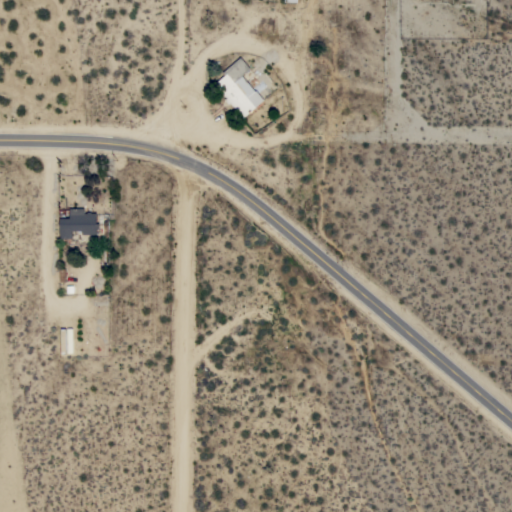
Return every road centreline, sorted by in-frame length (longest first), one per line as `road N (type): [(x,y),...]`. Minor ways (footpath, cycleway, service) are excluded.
road 1 (secondary): [(511,426),(230,189),(185,168)]
road 2 (residential): [(185,168),(180,511)]
road 3 (secondary): [(0,145),(137,152),(185,168)]
road 4 (residential): [(182,0),(179,75),(143,154)]
